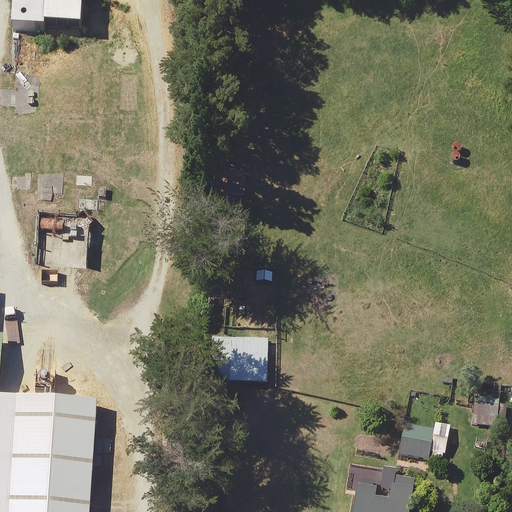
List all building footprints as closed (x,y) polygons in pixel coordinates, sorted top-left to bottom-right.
[(49,0),(49,4),(37,4),(17,2),(15,39),(48,42),(48,38),(83,40),(86,0),(49,0)] [(16,108),(16,112),(39,113),(40,80),(17,79),(16,93),(8,93),(8,107),(16,108)] [(106,206),(108,176),(82,173),(81,178),(65,177),(64,190),(73,190),(72,204),(106,206)] [(268,389),(269,344),(213,343),(212,388),(268,389)] [(511,394),(511,390),(476,387),(472,433),(508,436),(511,394)] [(90,511),(94,415),(0,411),(0,511),(90,511)] [(452,426),(406,419),(398,469),(444,476),(452,426)] [(378,494),(359,492),(355,511),(405,511),(406,509),(376,504),(378,494)]
